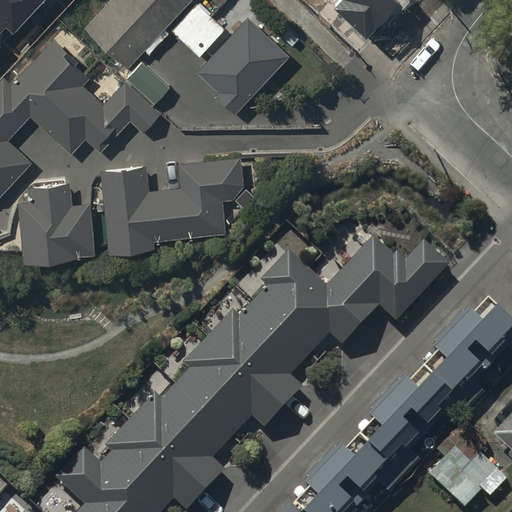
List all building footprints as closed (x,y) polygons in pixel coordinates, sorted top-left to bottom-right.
[(0,0),(0,47),(43,0),(0,0)] [(175,0),(95,0),(83,13),(126,53),(175,0)] [(397,0),(343,0),(344,0),(335,9),(366,39),(400,3),(397,0)] [(287,39),(244,1),(194,56),(216,76),(213,79),(234,98),(287,39)] [(139,116),(154,100),(120,69),(101,90),(82,72),(89,64),(75,51),(77,48),(53,26),(9,72),(3,67),(0,70),(0,183),(31,150),(7,127),(30,102),(68,138),(83,121),(97,134),(126,104),(139,116)] [(167,74),(140,49),(125,65),(152,90),(167,74)] [(146,150),(95,156),(103,237),(157,231),(156,225),(224,217),(221,188),(230,187),(240,173),(237,144),(175,151),(177,173),(149,176),(146,150)] [(300,155),(258,154),(258,174),(300,174),(300,155)] [(67,168),(26,173),(28,190),(17,191),(23,245),(94,237),(89,188),(69,190),(67,168)] [(70,511),(147,511),(173,485),(185,496),(217,461),(205,450),(248,403),(262,416),(298,377),(286,366),(330,318),(342,329),(376,292),(395,309),(445,255),(419,231),(402,249),(393,241),(390,245),(370,226),(325,274),(286,238),(256,271),(262,276),(238,302),(232,297),(180,353),(187,359),(160,388),(154,382),(102,438),(109,444),(99,455),(85,442),(58,472),(84,497),(70,511)] [(509,306),(491,289),(479,302),(466,290),(429,330),(437,338),(410,366),(401,358),(366,394),(377,404),(349,434),(338,423),(297,466),(308,476),(293,491),(315,511),(349,511),(345,508),(378,473),(388,483),(419,451),(408,441),(440,406),(449,414),(478,384),(458,366),(474,349),(483,358),(489,352),(476,340),(509,306)] [(511,397),(488,423),(509,442),(506,445),(511,450),(511,397)] [(487,432),(469,416),(426,463),(462,495),(493,462),(475,445),(487,432)] [(34,511),(23,501),(12,511),(34,511)] [(265,511),(261,508),(257,511),(297,511),(286,502),(277,511),(265,511)]
